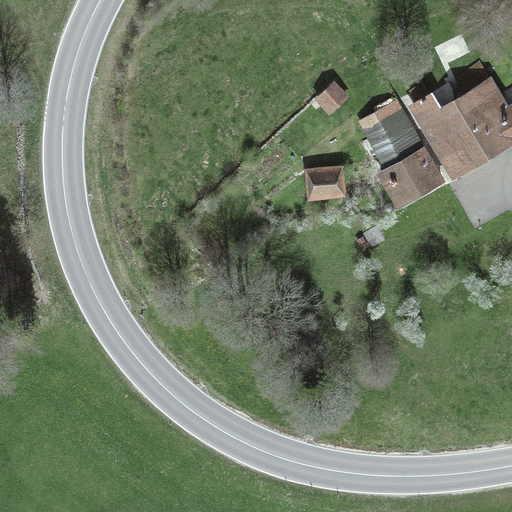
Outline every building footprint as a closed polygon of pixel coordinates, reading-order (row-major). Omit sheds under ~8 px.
[(401,104),(447,186),(511,149),(511,103),(502,109),(484,77),(431,107),(423,92),(401,104)] [(334,81),(317,97),(327,107),(344,90),(334,81)] [(381,107),(356,121),(379,161),(404,147),(381,107)] [(372,175),(390,207),(436,182),(418,150),(372,175)] [(310,170),(312,195),(344,192),(341,168),(310,170)]
